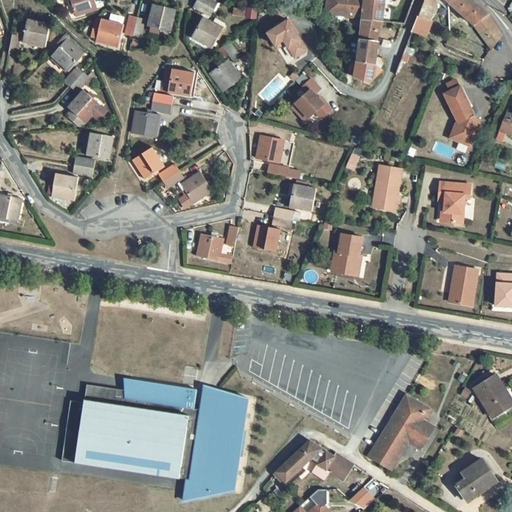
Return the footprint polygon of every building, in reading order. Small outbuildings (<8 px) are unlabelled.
[(95,0),(70,0),(75,16),(98,9),(95,0)] [(211,18),(215,10),(197,0),(193,8),(211,18)] [(219,2),(214,0),(197,0),(215,10),(219,2)] [(348,0),(347,0),(328,0),(326,15),(351,18),(362,19),(363,19),(364,0),(348,0)] [(364,0),(363,19),(382,21),(384,0),(364,0)] [(436,0),(425,0),(419,17),(430,21),(437,11),(436,0)] [(450,3),(446,0),(439,0),(449,9),(449,5),(450,3)] [(489,16),(471,0),(453,0),(450,3),(474,25),(492,51),(504,36),(489,16)] [(177,10),(153,4),(147,27),(171,33),(177,10)] [(257,9),(249,8),(248,17),(255,18),(257,9)] [(138,18),(130,16),(125,35),(133,38),(138,18)] [(430,21),(419,17),(413,32),(425,36),(431,21),(430,21)] [(147,20),(138,18),(133,38),(142,40),(147,20)] [(224,29),(203,18),(192,38),(213,50),(224,29)] [(362,19),(351,18),(350,28),(361,29),(362,19)] [(382,21),(363,19),(362,19),(361,29),(361,39),(360,39),(358,62),(372,64),(374,55),(376,42),(382,21)] [(50,24),(27,20),(22,43),(46,48),(50,24)] [(125,25),(101,20),(95,43),(119,49),(125,25)] [(307,50),(289,20),(267,34),(275,46),(281,42),(285,43),(294,58),(307,50)] [(22,37),(12,34),(8,54),(17,56),(22,37)] [(459,39),(450,36),(449,38),(454,39),(451,47),(455,49),(459,39)] [(449,38),(446,45),(451,47),(454,39),(449,38)] [(86,54),(67,39),(51,57),(69,72),(86,54)] [(230,42),(222,48),(234,63),(242,58),(230,42)] [(387,60),(374,55),(372,64),(374,64),(383,70),(387,60)] [(229,59),(209,74),(223,93),(243,78),(229,59)] [(372,64),(358,62),(355,78),(369,84),(383,71),(383,70),(374,64),(372,64)] [(77,66),(63,82),(70,87),(84,72),(77,66)] [(172,70),(166,68),(162,92),(168,94),(172,70)] [(196,74),(172,70),(168,94),(191,97),(196,74)] [(84,72),(70,87),(78,94),(86,84),(91,78),(84,72)] [(319,89),(310,79),(301,89),(306,94),(295,105),(308,119),(315,112),(321,119),(331,110),(324,103),(322,105),(318,99),(313,95),(319,89)] [(447,84),(451,92),(461,88),(457,80),(447,84)] [(463,87),(461,88),(468,102),(470,101),(463,87)] [(451,92),(445,95),(459,123),(456,124),(450,138),(470,146),(481,122),(475,119),(474,117),(475,116),(468,102),(461,88),(451,92)] [(72,111),(86,124),(93,116),(99,122),(108,112),(102,107),(102,106),(84,90),(68,107),(72,111)] [(174,97),(154,94),(153,102),(173,106),(174,97)] [(173,106),(153,102),(151,111),(171,115),(173,106)] [(308,119),(295,105),(291,108),(304,122),(308,119)] [(80,128),(83,127),(86,124),(72,111),(67,116),(80,128)] [(161,115),(137,111),(132,134),(157,138),(161,115)] [(511,115),(507,113),(500,131),(507,134),(511,136),(511,115)] [(507,134),(500,131),(496,140),(503,144),(507,134)] [(90,134),(84,133),(80,154),(86,155),(90,134)] [(114,137),(90,133),(90,134),(86,155),(86,156),(110,161),(114,137)] [(285,141),(261,136),(256,159),(280,164),(285,141)] [(153,148),(132,161),(144,181),(165,167),(153,148)] [(96,160),(76,157),(74,166),(95,169),(96,160)] [(357,161),(351,158),(347,167),(353,170),(357,161)] [(175,164),(158,174),(163,182),(180,171),(175,164)] [(290,168),(270,164),(268,173),(288,177),(290,168)] [(95,169),(74,166),(72,174),(93,178),(95,169)] [(402,170),(380,166),(375,196),(379,197),(377,209),(395,212),(402,170)] [(180,171),(163,182),(167,190),(185,179),(180,171)] [(193,204),(194,205),(214,192),(200,172),(181,185),(187,195),(179,200),(185,209),(193,204)] [(79,178),(56,174),(51,198),(75,202),(79,178)] [(471,186),(440,183),(438,202),(442,203),(444,203),(443,213),(446,213),(445,223),(461,225),(464,198),(469,199),(471,186)] [(295,185),(294,185),(289,208),(312,212),(317,189),(310,188),(295,185)] [(0,218),(16,222),(21,198),(11,196),(6,195),(0,194),(0,218)] [(296,212),(275,208),(273,217),(294,221),(296,212)] [(294,221),(273,217),(272,225),(292,229),(294,221)] [(281,230),(257,225),(253,248),(277,253),(281,230)] [(239,228),(230,226),(226,246),(235,248),(239,228)] [(224,239),(201,234),(196,257),(220,262),(232,264),(233,257),(221,254),(224,239)] [(362,239),(342,235),(339,253),(335,252),(334,261),(338,262),(336,273),(356,276),(359,257),(362,239)] [(476,271),(454,267),(448,302),(470,306),(476,271)] [(511,275),(496,275),(494,307),(511,307),(511,275)] [(496,375),(475,389),(493,418),(510,407),(500,390),(504,387),(496,375)] [(71,401),(68,417),(62,461),(63,461),(71,462),(76,462),(75,463),(180,479),(180,478),(190,480),(187,499),(217,493),(218,487),(234,489),(239,456),(242,456),(246,432),(243,431),(248,398),(212,393),(212,394),(210,407),(209,410),(204,410),(200,409),(194,408),(197,391),(130,381),(129,391),(120,390),(87,385),(84,403),(71,401)] [(511,400),(504,387),(500,390),(510,407),(511,405),(511,400)] [(470,391),(466,388),(462,395),(466,398),(470,391)] [(203,392),(200,409),(204,410),(209,410),(210,407),(212,394),(206,393),(203,392)] [(376,447),(369,457),(392,470),(409,442),(420,449),(434,427),(425,422),(432,411),(407,396),(396,413),(398,415),(393,424),(391,422),(376,447)] [(285,465),(277,473),(275,475),(281,482),(284,479),(286,482),(294,475),(312,458),(321,450),(321,449),(310,442),(285,465)] [(326,453),(321,450),(312,458),(320,463),(319,464),(330,471),(343,481),(354,465),(337,454),(334,457),(327,452),(326,453)] [(482,459),(462,473),(466,479),(456,486),(468,502),(498,482),(482,459)] [(319,464),(314,472),(325,479),(330,471),(319,464)] [(397,468),(394,473),(401,477),(404,473),(397,468)] [(304,511),(299,506),(293,511),(329,511),(324,506),(327,503),(326,490),(318,490),(309,497),(317,506),(309,511),(304,511)]
